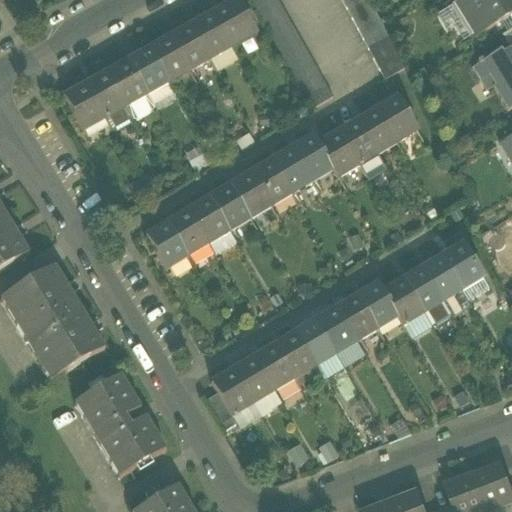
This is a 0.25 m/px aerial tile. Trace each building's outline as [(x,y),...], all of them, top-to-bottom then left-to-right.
[(263,0),(252,7),(258,17),(278,5),(275,0),(263,0)] [(342,0),(340,1),(346,11),(365,0),(342,0)] [(365,0),(346,11),(351,21),(372,10),(366,0),(365,0)] [(452,8),(472,41),(510,18),(511,17),(511,2),(510,3),(507,0),(456,0),(459,4),(452,8)] [(235,4),(210,18),(230,52),(254,37),(235,4)] [(258,17),(264,28),(284,16),(278,5),(258,17)] [(351,21),(356,32),(377,20),(372,10),(351,21)] [(264,28),(270,38),(290,26),(284,16),(264,28)] [(210,18),(190,30),(209,64),(230,52),(210,18)] [(356,32),(362,42),(382,30),(377,20),(356,32)] [(270,38),(276,49),(296,37),(290,26),(270,38)] [(190,30),(169,42),(188,76),(209,64),(190,30)] [(362,42),(367,52),(388,40),(382,30),(362,42)] [(511,31),(501,38),(509,52),(511,49),(511,31)] [(276,49),(282,59),(302,47),(296,37),(276,49)] [(367,52),(373,63),(393,50),(388,40),(367,52)] [(169,42),(148,54),(167,88),(188,76),(169,42)] [(282,59),(288,70),(308,58),(302,47),(282,59)] [(493,89),(508,114),(511,111),(511,49),(509,52),(501,56),(499,53),(481,64),(480,62),(476,64),(478,66),(471,70),(479,83),(488,78),(494,88),(493,89)] [(373,63),(378,72),(398,60),(393,50),(373,63)] [(148,54),(127,66),(146,100),(167,88),(148,54)] [(288,70),(294,80),(314,68),(308,58),(288,70)] [(404,72),(398,60),(378,72),(384,83),(404,72)] [(106,78),(125,111),(146,100),(127,66),(106,78)] [(294,80),(299,90),(320,78),(314,68),(294,80)] [(85,89),(104,123),(125,111),(106,78),(85,89)] [(299,90),(305,101),(326,89),(320,78),(299,90)] [(83,135),(104,123),(85,89),(63,101),(83,135)] [(332,100),(326,89),(305,101),(312,112),(332,100)] [(153,111),(146,100),(125,111),(132,123),(133,123),(136,124),(151,115),(152,112),(153,111)] [(397,102),(376,115),(396,148),(417,135),(397,102)] [(132,123),(125,111),(104,123),(111,135),(117,135),(129,129),(132,123)] [(377,160),(396,148),(376,115),(357,126),(377,160)] [(358,171),(377,160),(357,126),(338,137),(358,171)] [(337,184),(358,171),(338,137),(317,150),(332,174),(337,184)] [(311,187),(332,174),(317,150),(312,140),(291,153),(311,187)] [(290,199),(311,187),(291,153),(270,165),(290,199)] [(377,160),(358,171),(367,186),(386,175),(377,160)] [(269,211),(290,199),(270,165),(249,178),(269,211)] [(249,224),(269,211),(249,178),(229,190),(249,224)] [(228,236),(249,224),(229,190),(208,203),(228,236)] [(207,249),(208,248),(228,236),(208,203),(187,215),(207,249)] [(187,261),(207,249),(187,215),(167,227),(187,261)] [(0,275),(28,259),(3,217),(0,219),(0,275)] [(166,273),(187,261),(167,227),(146,240),(166,273)] [(235,247),(228,236),(208,248),(215,259),(235,247)] [(460,295),(465,292),(481,283),(482,282),(462,249),(440,261),(460,295)] [(442,306),(443,306),(460,295),(440,261),(422,273),(442,306)] [(0,303),(0,305),(24,345),(79,312),(54,271),(0,303)] [(403,284),(423,318),(442,306),(422,273),(403,284)] [(487,293),(481,283),(465,292),(471,303),(487,293)] [(403,284),(382,297),(397,322),(402,330),(423,318),(403,284)] [(377,288),(356,301),(376,335),(397,322),(382,297),(377,288)] [(467,305),(471,303),(465,292),(460,295),(467,305)] [(467,305),(460,295),(443,306),(452,321),(470,311),(467,305)] [(356,301),(335,313),(356,347),(376,335),(356,301)] [(449,319),(442,306),(423,318),(429,328),(430,328),(431,330),(436,331),(448,324),(449,319)] [(104,353),(79,312),(24,345),(49,386),(104,353)] [(335,313),(315,326),(335,360),(356,347),(335,313)] [(423,318),(402,330),(410,344),(431,331),(429,328),(423,318)] [(315,326),(294,338),(314,372),(335,360),(315,326)] [(294,338),(273,350),(294,385),(314,372),(294,338)] [(363,360),(356,347),(335,360),(343,373),(363,360)] [(273,350),(253,363),(273,397),(294,385),(273,350)] [(335,360),(314,372),(322,385),(343,373),(335,360)] [(253,363),(232,375),(253,409),(273,397),(253,363)] [(231,422),(253,409),(232,375),(211,388),(217,399),(231,422)] [(74,407),(119,482),(165,454),(145,422),(130,431),(125,422),(140,413),(120,380),(74,407)] [(280,408),(273,397),(253,409),(259,421),(260,423),(271,416),(270,414),(280,408)] [(206,406),(224,437),(236,430),(231,422),(217,399),(206,406)] [(259,421),(253,409),(231,422),(236,430),(238,434),(259,421)] [(397,443),(410,438),(401,422),(389,430),(397,443)] [(329,445),(317,452),(326,467),(338,461),(329,445)] [(299,447),(287,455),(297,471),(309,463),(299,447)] [(502,469),(473,480),(485,511),(499,511),(511,507),(511,495),(511,493),(502,469)] [(485,511),(473,480),(443,491),(451,511),(485,511)] [(143,511),(191,511),(179,490),(143,511)] [(424,511),(418,496),(390,508),(391,511),(424,511)]
